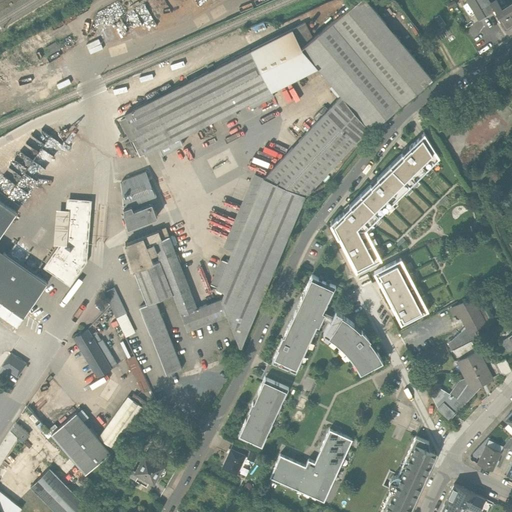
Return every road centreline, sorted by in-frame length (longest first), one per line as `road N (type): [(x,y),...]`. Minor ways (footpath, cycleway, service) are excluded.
road 1 (residential): [(168,511),(318,217),(416,105),(511,45)]
road 2 (residential): [(448,465),(362,293)]
